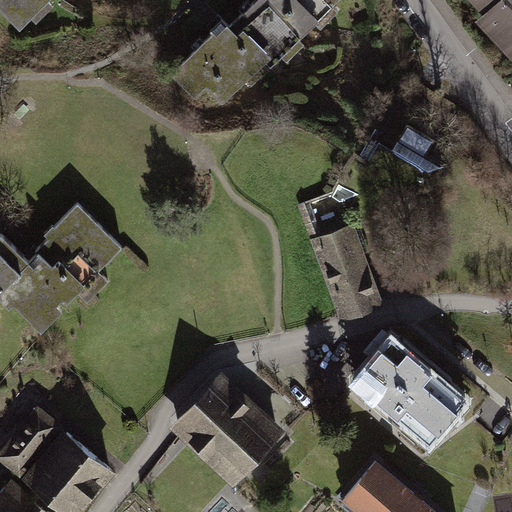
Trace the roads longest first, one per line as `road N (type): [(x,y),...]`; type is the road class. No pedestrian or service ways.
road 1 (residential): [(511,312),(397,309),(213,360),(164,415),(159,439),(103,511)]
road 2 (residential): [(511,140),(417,0)]
